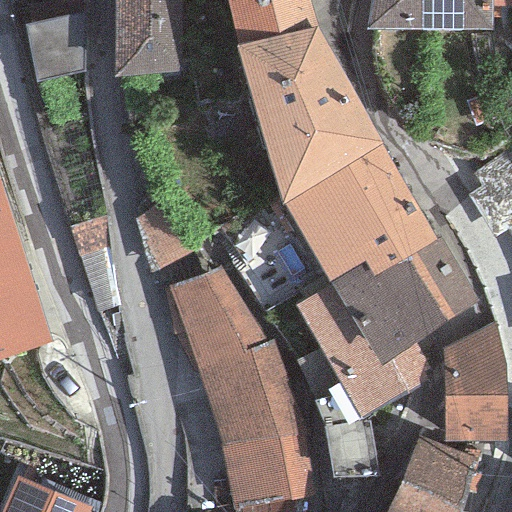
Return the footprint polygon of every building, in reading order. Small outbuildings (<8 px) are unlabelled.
[(178,0),(112,0),(113,76),(175,75),(178,0)] [(223,0),(235,45),(316,29),(308,0),(223,0)] [(368,0),(365,29),(379,30),(490,30),(489,0),(368,0)] [(22,27),(35,83),(82,75),(80,19),(22,27)] [(316,29),(235,45),(282,206),(382,148),(316,29)] [(511,75),(494,96),(511,114),(511,75)] [(481,95),(463,100),(472,127),(489,122),(481,95)] [(493,238),(508,231),(511,241),(511,143),(472,173),(479,185),(465,195),(493,238)] [(382,148),(282,206),(327,283),(363,262),(373,276),(434,241),(382,148)] [(0,359),(51,343),(0,185),(0,359)] [(150,275),(158,271),(192,256),(158,202),(133,219),(150,275)] [(102,217),(68,226),(96,314),(115,307),(102,217)] [(434,241),(373,276),(363,262),(327,283),(381,368),(412,344),(474,301),(439,239),(434,241)] [(220,445),(232,505),(282,495),(282,504),(320,496),(307,435),(271,339),(265,342),(220,266),(168,286),(199,373),(220,445)] [(327,283),(293,306),(358,418),(426,382),(421,375),(428,372),(412,344),(381,368),(327,283)] [(440,348),(443,442),(504,443),(506,397),(495,323),(440,348)] [(453,511),(471,458),(416,436),(383,511),(453,511)] [(0,511),(87,511),(89,508),(15,477),(0,511)]
